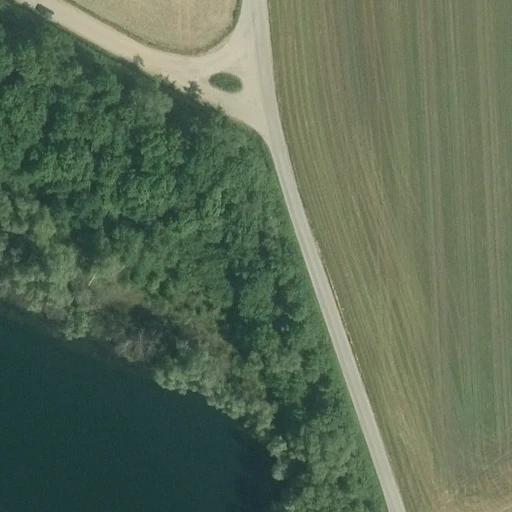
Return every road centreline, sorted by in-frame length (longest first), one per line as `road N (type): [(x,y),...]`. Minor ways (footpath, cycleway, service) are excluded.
road 1 (unclassified): [(392,511),(279,160),(253,0)]
road 2 (track): [(256,44),(179,77),(38,0)]
